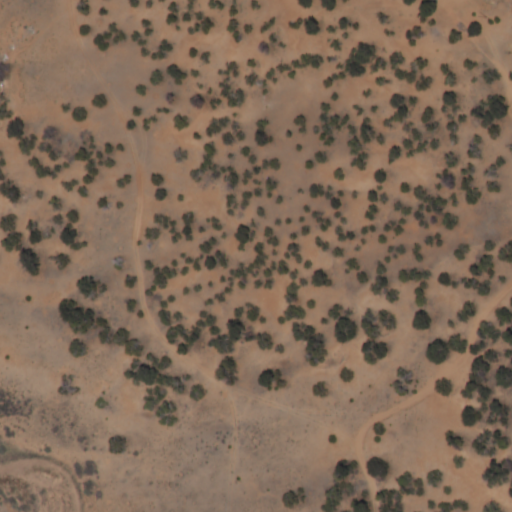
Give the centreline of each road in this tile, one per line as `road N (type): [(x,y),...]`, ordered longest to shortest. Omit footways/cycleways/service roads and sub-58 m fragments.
road 1 (track): [(198,511),(175,233),(92,81),(79,0)]
road 2 (track): [(511,50),(493,371),(435,467),(392,511)]
